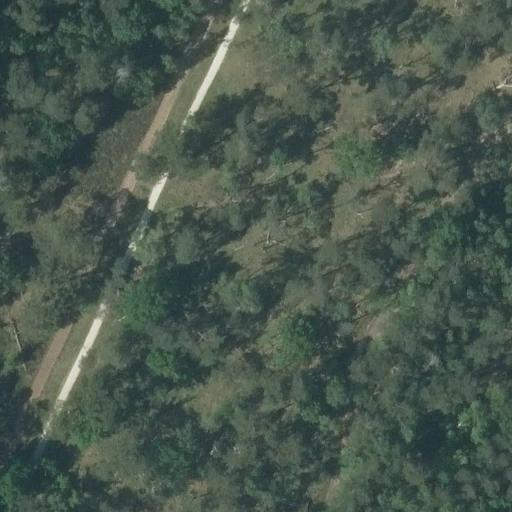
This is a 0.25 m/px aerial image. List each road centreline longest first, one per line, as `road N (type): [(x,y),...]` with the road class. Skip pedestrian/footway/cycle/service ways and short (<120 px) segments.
road 1 (unknown): [(0,482),(213,0)]
road 2 (unknown): [(511,118),(483,139),(337,391),(335,452),(317,511)]
